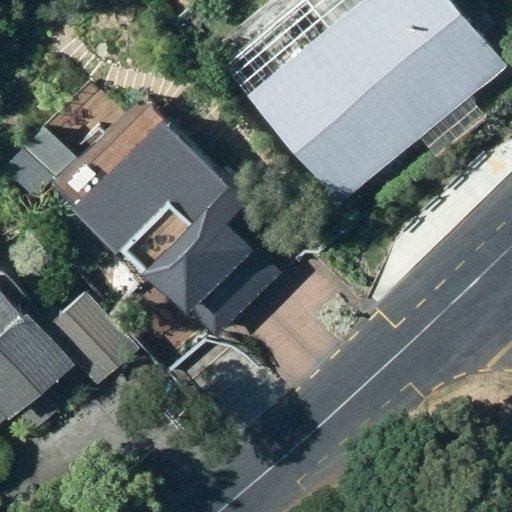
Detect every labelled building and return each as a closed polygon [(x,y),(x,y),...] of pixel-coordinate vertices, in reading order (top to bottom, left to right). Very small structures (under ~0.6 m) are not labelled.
[(350,204),(509,71),(449,0),(379,0),(262,99),(350,204)] [(173,125),(84,216),(124,256),(133,247),(159,274),(155,278),(196,321),(199,318),(222,341),(287,274),(252,241),(249,242),(234,228),(256,205),(173,125)] [(119,156),(130,146),(127,133),(112,128),(103,138),(106,152),(119,156)] [(12,172),(41,202),(81,161),(52,133),(12,172)] [(0,281),(0,431),(13,420),(17,424),(85,366),(105,389),(147,352),(97,295),(49,337),(0,281)] [(349,502),(357,511),(376,511),(402,488),(385,468),(349,502)]
